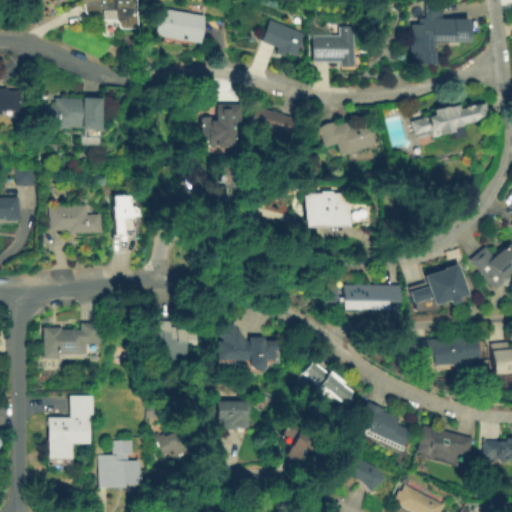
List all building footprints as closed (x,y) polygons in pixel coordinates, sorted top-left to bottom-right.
[(91,0),(131,0),(130,31),(109,30),(110,22),(93,21),(93,15),(78,14),(78,6),(91,0)] [(402,61),(403,26),(411,26),(412,17),(420,18),(420,0),(435,1),(434,20),(461,21),(460,44),(422,43),(421,62),(402,61)] [(191,45),(147,35),(153,8),(197,17),(191,45)] [(285,60),(268,53),(269,49),(251,41),(261,19),(296,34),(285,60)] [(343,68),(329,68),(328,62),(301,62),(301,36),(331,36),(331,25),(343,25),(343,68)] [(11,117),(0,116),(0,88),(1,89),(1,92),(12,93),(11,117)] [(86,132),(31,129),(32,106),(45,107),(45,98),(88,100),(86,132)] [(224,150),(203,149),(204,143),(191,142),(192,116),(207,117),(207,102),(232,103),(231,123),(225,123),(224,150)] [(408,139),(404,123),(425,118),(424,111),(450,105),(451,110),(477,104),(481,120),(455,127),(457,137),(445,140),(444,135),(422,140),(421,136),(408,139)] [(286,119),(280,140),(237,127),(243,107),(286,119)] [(362,147),(327,158),(323,145),(312,148),(306,127),(325,122),(326,126),(340,121),(342,127),(355,123),(362,147)] [(12,188),(11,168),(28,168),(28,187),(12,188)] [(224,208),(177,203),(180,171),(227,176),(224,208)] [(368,219),(337,219),(337,229),(292,228),(292,191),(368,191),(368,219)] [(124,241),(103,241),(103,237),(98,238),(97,208),(101,208),(101,198),(124,198),(124,241)] [(0,199),(11,199),(11,223),(0,223),(0,199)] [(511,232),(500,226),(508,212),(511,214),(511,209),(509,208),(511,202),(511,232)] [(90,234),(40,234),(40,207),(78,207),(78,216),(90,216),(90,234)] [(511,262),(496,274),(499,279),(483,291),(461,260),(478,247),(484,256),(500,245),(511,262)] [(453,296),(441,300),(442,304),(433,307),(432,303),(416,308),(414,301),(399,305),(395,288),(412,283),(410,276),(445,266),(453,296)] [(392,302),(377,302),(377,311),(326,312),(326,308),(310,308),(310,286),(392,285),(392,302)] [(149,362),(150,341),(143,341),(143,321),(165,321),(165,329),(192,330),(192,351),(178,350),(178,363),(149,362)] [(43,359),(42,326),(62,326),(62,330),(80,330),(79,322),(101,322),(102,344),(88,344),(88,354),(59,355),(59,359),(43,359)] [(234,339),(252,339),(252,342),(269,343),(269,365),(252,365),(252,374),(233,374),(233,366),(205,365),(206,342),(213,342),(208,332),(227,323),(234,339)] [(449,365),(402,366),(401,340),(459,338),(460,360),(449,360),(449,365)] [(511,375),(478,378),(476,345),(497,343),(498,350),(511,349),(511,375)] [(329,410),(287,375),(300,359),(342,394),(329,410)] [(73,458),(49,458),(47,417),(69,417),(69,395),(93,394),(94,415),(90,415),(90,444),(72,444),(73,458)] [(240,429),(220,428),(220,419),(212,419),(213,401),(241,402),(240,429)] [(388,453),(342,432),(356,401),(374,409),(373,413),(388,420),(385,426),(398,431),(388,453)] [(441,465),(403,453),(413,424),(462,440),(456,458),(445,454),(441,465)] [(174,464),(156,438),(165,432),(167,436),(180,428),(194,450),(174,464)] [(295,465),(275,456),(284,435),(304,444),(295,465)] [(143,483),(127,484),(128,488),(97,489),(96,455),(111,455),(110,439),(131,438),(132,461),(142,460),(143,483)] [(473,463),(475,442),(495,444),(496,438),(509,439),(508,444),(511,444),(511,456),(505,456),(505,462),(495,462),(495,465),(473,463)] [(353,482),(331,472),(340,453),(371,467),(380,480),(361,493),(353,482)] [(435,511),(404,511),(387,503),(396,484),(439,506),(435,511)]
